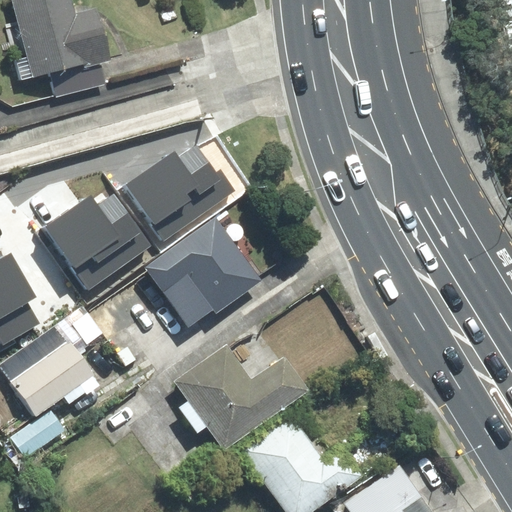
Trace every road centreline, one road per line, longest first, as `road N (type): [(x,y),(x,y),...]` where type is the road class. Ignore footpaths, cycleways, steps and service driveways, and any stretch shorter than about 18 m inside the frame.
road 1 (primary): [(333,0),(340,68),(390,202),(453,295)]
road 2 (primary): [(511,469),(483,421),(453,295)]
